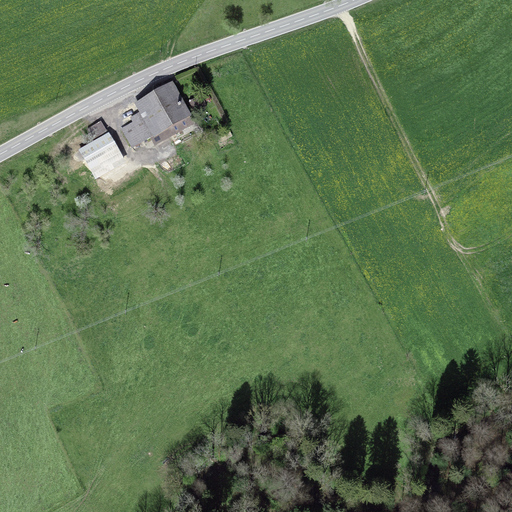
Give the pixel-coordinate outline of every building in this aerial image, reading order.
[(153,93),(176,135),(194,125),(190,118),(192,117),(173,83),(153,93)] [(208,92),(190,102),(195,112),(207,105),(205,102),(211,99),(208,92)] [(176,135),(153,93),(134,104),(139,113),(130,118),(132,122),(121,129),(132,149),(145,142),(149,149),(176,135)] [(101,122),(87,129),(93,140),(107,132),(101,122)] [(223,142),(233,136),(230,131),(220,136),(223,142)] [(108,134),(96,143),(99,146),(89,153),(107,179),(129,164),(108,134)]
